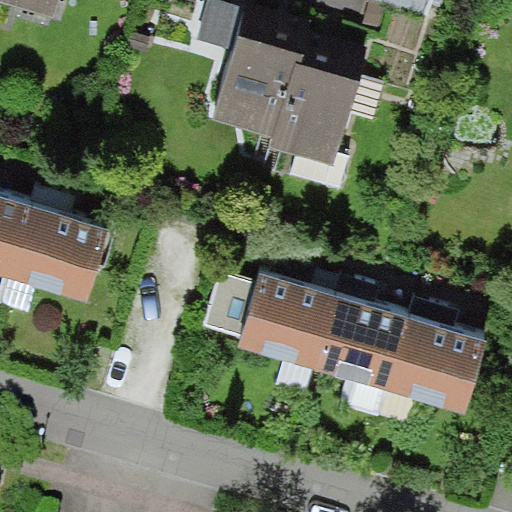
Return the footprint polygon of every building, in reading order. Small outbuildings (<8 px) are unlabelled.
[(10,0),(48,11),(51,0),(10,0)] [(426,0),(361,0),(362,1),(421,18),(426,0)] [(299,19),(239,1),(204,113),(259,130),(257,139),(325,160),(359,49),(296,29),(299,19)] [(96,219),(0,189),(0,270),(73,293),(96,219)] [(473,330),(250,266),(228,342),(451,406),(473,330)] [(487,477),(511,483),(511,418),(504,417),(487,477)]
